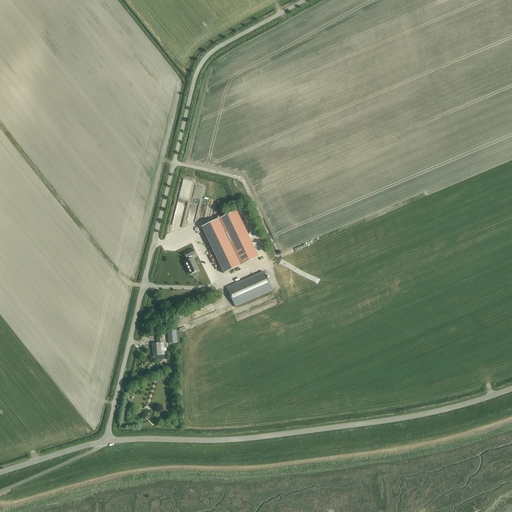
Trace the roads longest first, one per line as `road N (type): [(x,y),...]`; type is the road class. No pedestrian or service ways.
road 1 (unclassified): [(106,440),(195,73),(208,53),(303,0)]
road 2 (unclassified): [(106,440),(232,440),(433,411),(511,387)]
